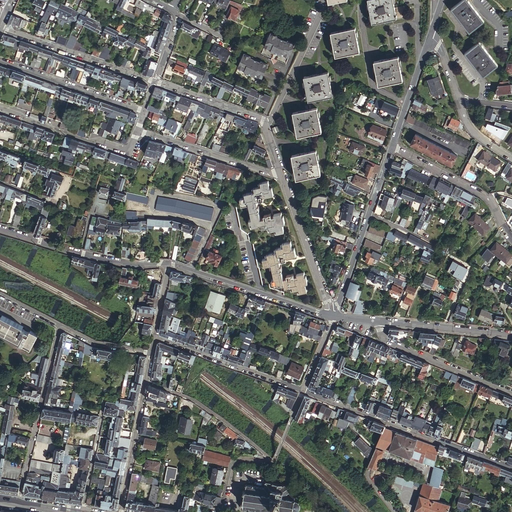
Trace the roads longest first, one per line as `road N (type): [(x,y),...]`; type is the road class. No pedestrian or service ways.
road 1 (residential): [(511,467),(301,391)]
road 2 (residential): [(19,502),(59,322)]
road 3 (residential): [(389,147),(332,316)]
road 4 (residential): [(153,80),(262,121),(282,177)]
road 5 (residential): [(167,264),(332,316)]
road 6 (residential): [(0,230),(119,263),(167,264)]
road 7 (residential): [(0,28),(153,80)]
road 8 (residential): [(389,147),(486,197),(511,239)]
road 9 (residential): [(301,391),(153,337)]
road 10 (residential): [(511,391),(382,338),(378,321)]
road 11 (residential): [(271,462),(194,399),(144,382)]
road 12 (residential): [(137,131),(282,177)]
road 13 (residential): [(0,60),(143,110)]
road 14 (residential): [(282,177),(332,316)]
road 15 (residential): [(0,110),(129,153)]
road 16 (residential): [(511,333),(378,321)]
road 17 (residential): [(144,382),(119,511)]
road 18 (residential): [(404,105),(373,85),(361,0)]
